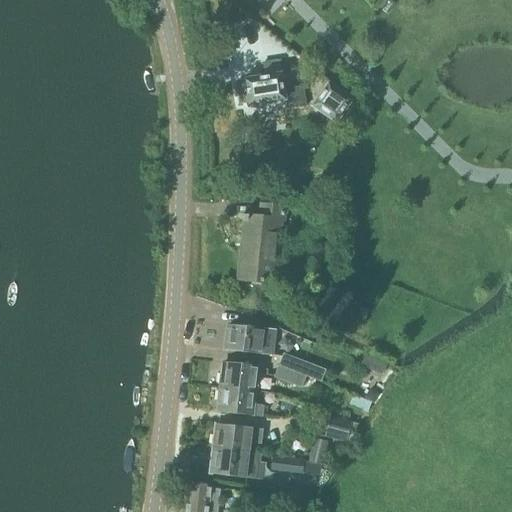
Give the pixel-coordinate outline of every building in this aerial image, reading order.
[(283,90),(278,62),(261,65),(263,76),(243,79),(243,83),(235,84),(239,104),(246,102),(247,106),(284,100),(286,110),(305,107),(302,87),(283,90)] [(328,83),(312,106),(336,124),(353,100),(328,83)] [(284,208),(260,205),(259,218),(248,217),(248,216),(241,215),(240,221),(242,221),(240,239),(242,239),(238,281),(273,284),(279,221),(283,222),(284,208)] [(345,292),(371,301),(378,280),(352,271),(345,292)] [(224,350),(259,355),(259,353),(271,354),(274,331),(227,325),(226,336),(223,336),(222,347),(225,347),(224,350)] [(278,355),(274,367),(302,377),(306,366),(278,355)] [(218,388),(255,392),(257,378),(263,378),(264,368),(223,363),(221,374),(220,374),(218,388)] [(302,377),(274,367),(269,378),(298,388),(302,377)] [(255,392),(218,388),(216,401),(218,401),(217,413),(258,418),(260,406),(253,405),(255,392)] [(345,438),(348,423),(326,417),(323,432),(345,438)] [(212,436),(210,451),(248,455),(249,444),(260,445),(262,431),(216,425),(214,436),(212,436)] [(326,441),(311,438),(306,462),(319,465),(326,441)] [(260,457),(248,455),(210,451),(209,463),(211,463),(209,475),(264,482),(266,464),(260,463),(260,457)] [(300,461),(269,458),(268,468),(300,471),(301,461),(300,461)] [(188,483),(184,511),(216,511),(219,491),(210,489),(211,486),(188,483)] [(297,493),(277,490),(276,505),(296,506),(297,493)]
